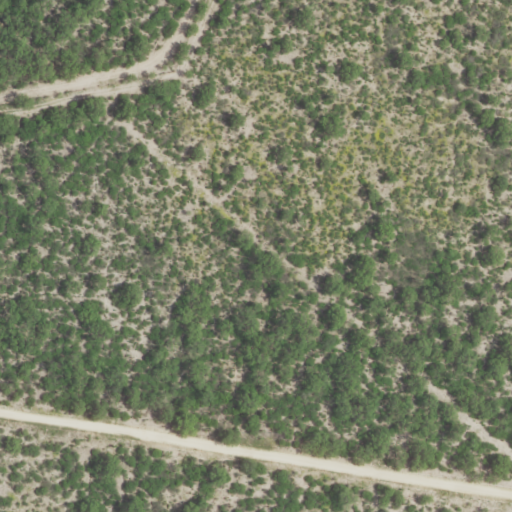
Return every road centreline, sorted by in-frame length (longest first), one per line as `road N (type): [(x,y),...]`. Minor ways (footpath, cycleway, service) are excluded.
road 1 (residential): [(0,410),(511,490)]
road 2 (residential): [(0,99),(40,90),(57,59),(114,0)]
